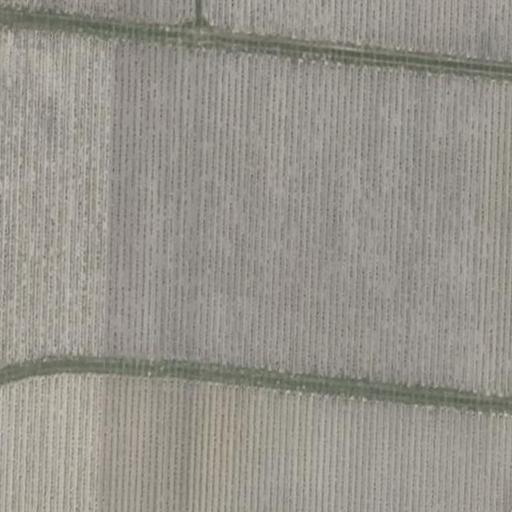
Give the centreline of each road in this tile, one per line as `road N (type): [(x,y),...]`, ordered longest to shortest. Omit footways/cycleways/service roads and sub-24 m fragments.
road 1 (track): [(0,377),(87,365),(511,406)]
road 2 (track): [(197,0),(196,39),(511,72)]
